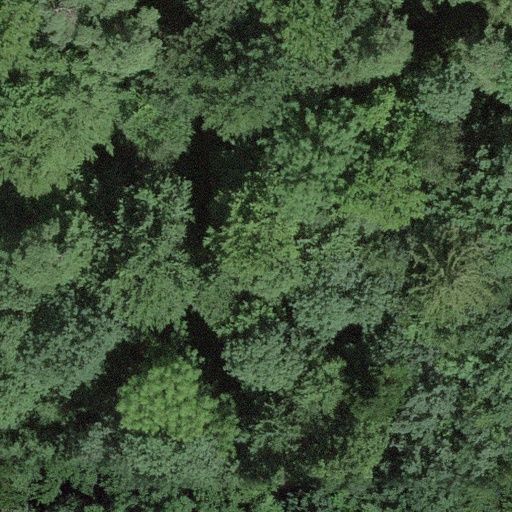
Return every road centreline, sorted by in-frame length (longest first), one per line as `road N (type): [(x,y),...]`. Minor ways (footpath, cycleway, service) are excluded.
road 1 (track): [(0,94),(145,231),(253,352),(293,511)]
road 2 (track): [(275,436),(0,271)]
